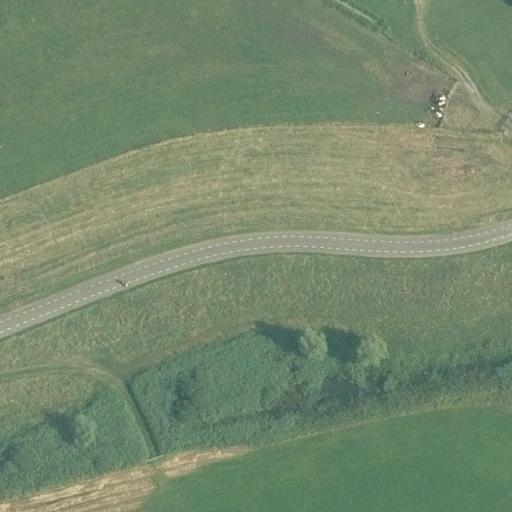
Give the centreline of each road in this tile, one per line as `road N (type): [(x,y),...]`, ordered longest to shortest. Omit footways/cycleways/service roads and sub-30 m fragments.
road 1 (tertiary): [(0,326),(215,247),(297,240),(425,248),(511,229)]
road 2 (track): [(172,511),(128,401),(101,374),(82,366),(0,378)]
